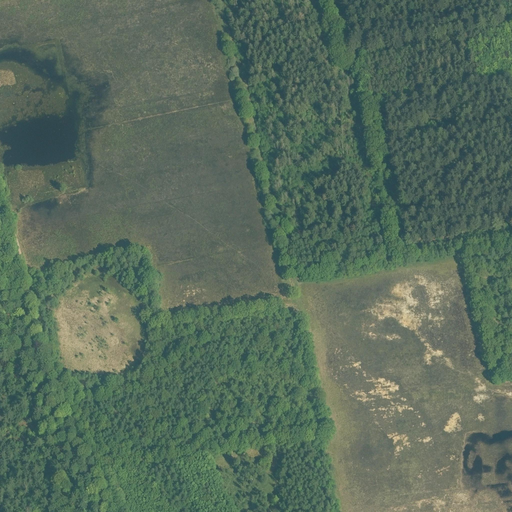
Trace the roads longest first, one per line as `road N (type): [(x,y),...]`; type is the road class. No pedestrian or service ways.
road 1 (track): [(344,511),(217,0)]
road 2 (track): [(511,29),(373,56),(357,69),(338,62),(322,0)]
road 3 (track): [(28,286),(54,385),(115,511)]
